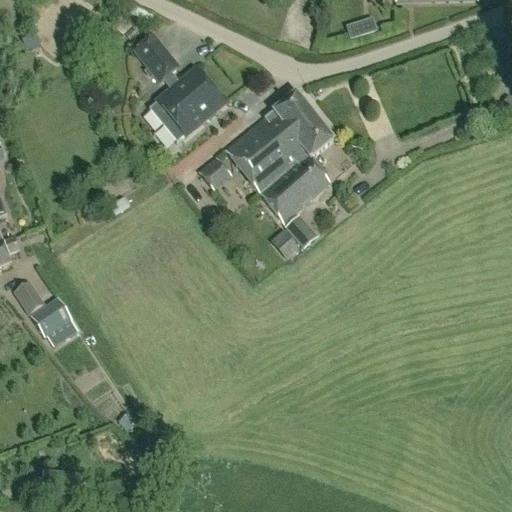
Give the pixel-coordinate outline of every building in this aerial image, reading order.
[(130,25),(148,32),(152,22),(134,15),(130,25)] [(106,31),(121,39),(128,25),(113,17),(106,31)] [(370,21),(346,29),(349,41),(374,33),(370,21)] [(35,34),(20,41),(26,53),(41,46),(35,34)] [(133,55),(159,86),(162,83),(170,92),(178,85),(171,76),(177,71),(152,40),(133,55)] [(148,112),(176,146),(184,139),(185,140),(224,108),(194,72),(178,85),(170,92),(155,105),(156,106),(148,112)] [(298,147),(321,129),(294,97),(224,155),(258,197),(290,171),(278,158),(279,154),(294,142),(298,147)] [(282,226),(331,186),(310,161),(332,143),(321,129),(298,147),(294,142),(279,154),(278,158),(290,171),(258,197),(282,226)] [(213,195),(232,180),(216,160),(197,175),(213,195)] [(118,202),(123,212),(140,204),(135,194),(118,202)] [(318,241),(298,218),(283,231),(287,235),(280,241),(286,247),(292,242),(303,254),(318,241)] [(0,271),(9,268),(6,259),(19,254),(14,240),(1,245),(0,245),(0,271)] [(41,309),(27,286),(12,296),(27,318),(41,309)] [(68,322),(56,303),(30,320),(42,339),(44,337),(67,322),(68,322)] [(52,351),(76,336),(67,322),(44,337),(52,351)] [(82,499),(84,479),(41,475),(39,495),(82,499)]
